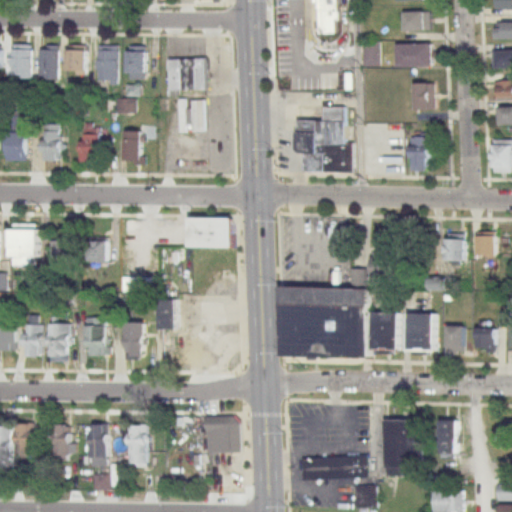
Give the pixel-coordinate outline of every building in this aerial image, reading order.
[(511,0),(501,0),(501,13),(511,13),(511,0)] [(433,12),(408,12),(408,31),(433,31),(433,12)] [(511,39),(511,21),(499,22),(499,40),(511,39)] [(366,41),(366,66),(382,66),(382,41),(366,41)] [(402,68),(438,68),(438,44),(402,44),(402,68)] [(14,77),(34,77),(34,45),(14,45),(14,77)] [(101,81),(120,81),(120,45),(101,45),(101,81)] [(150,76),(150,47),(131,47),(131,76),(150,76)] [(62,49),(41,49),(41,80),(62,80),(62,49)] [(70,49),(70,73),(90,73),(90,49),(70,49)] [(511,50),(497,50),(497,69),(511,69),(511,50)] [(172,59),(172,90),(209,90),(209,59),(172,59)] [(511,81),(498,81),(498,98),(511,98),(511,81)] [(438,111),(438,84),(419,84),(419,112),(438,111)] [(141,96),(142,86),(130,85),(129,95),(141,96)] [(139,98),(119,97),(118,112),(138,113),(139,98)] [(353,172),(353,107),(326,107),(326,121),(303,121),(303,173),(353,172)] [(511,107),(499,107),(499,125),(511,125),(511,107)] [(86,162),(104,162),(104,124),(86,124),(86,162)] [(47,125),(47,162),(65,162),(65,125),(47,125)] [(11,131),(11,161),(30,161),(30,131),(11,131)] [(129,165),(147,165),(147,131),(129,131),(129,165)] [(413,171),(435,171),(435,135),(413,135),(413,171)] [(511,140),(496,141),(496,173),(511,172),(511,140)] [(195,249),(240,249),(240,219),(195,219),(195,249)] [(41,267),(42,230),(15,229),(14,266),(41,267)] [(450,262),(470,262),(470,239),(461,239),(461,235),(450,235),(450,262)] [(481,255),(501,255),(501,236),(481,236),(481,255)] [(76,260),(76,241),(57,241),(57,260),(76,260)] [(112,241),(91,241),(91,264),(112,264),(112,241)] [(411,278),(411,257),(375,257),(375,278),(411,278)] [(161,278),(125,278),(125,292),(161,292),(161,278)] [(376,357),(376,288),(290,288),(289,357),(376,357)] [(183,329),(183,301),(167,301),(167,330),(183,329)] [(406,350),(406,313),(381,313),(381,350),(406,350)] [(441,313),(412,313),(412,351),(441,351),(441,313)] [(112,357),(112,318),(90,318),(90,357),(112,357)] [(149,323),(129,323),(129,359),(149,359),(149,323)] [(76,324),(54,324),(54,362),(76,362),(76,324)] [(48,357),(48,325),(30,325),(30,357),(48,357)] [(470,326),(450,326),(450,352),(470,351),(470,326)] [(4,328),(4,351),(21,351),(21,328),(4,328)] [(481,350),(502,350),(502,328),(481,328),(481,350)] [(212,454),(243,454),(243,423),(227,423),(227,417),(212,417),(212,454)] [(390,474),(427,474),(427,417),(390,417),(390,474)] [(464,417),(446,417),(446,455),(464,455),(464,417)] [(18,462),(18,426),(2,426),(2,423),(0,423),(0,457),(2,458),(2,462),(18,462)] [(40,455),(40,425),(22,425),(22,455),(40,455)] [(58,457),(75,457),(75,425),(58,425),(58,457)] [(112,425),(95,425),(95,460),(112,460),(112,425)] [(151,425),(134,425),(134,467),(151,467),(151,425)] [(306,456),(306,478),(372,476),(371,454),(306,456)] [(97,490),(111,490),(111,475),(97,475),(97,490)] [(511,498),(511,482),(501,482),(501,499),(511,498)] [(358,484),(358,506),(380,506),(380,484),(358,484)] [(467,511),(467,489),(436,489),(436,511),(467,511)]
